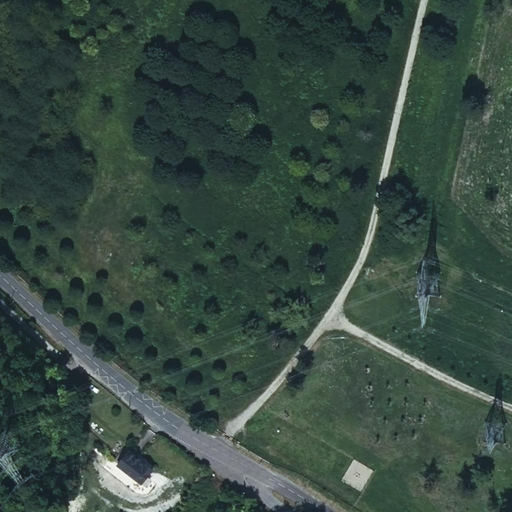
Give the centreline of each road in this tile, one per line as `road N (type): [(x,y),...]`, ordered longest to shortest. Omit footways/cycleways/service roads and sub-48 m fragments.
road 1 (track): [(424,0),(369,236),(326,316)]
road 2 (secondary): [(250,467),(146,405),(0,275)]
road 3 (track): [(326,316),(511,413)]
road 4 (track): [(326,316),(218,451)]
